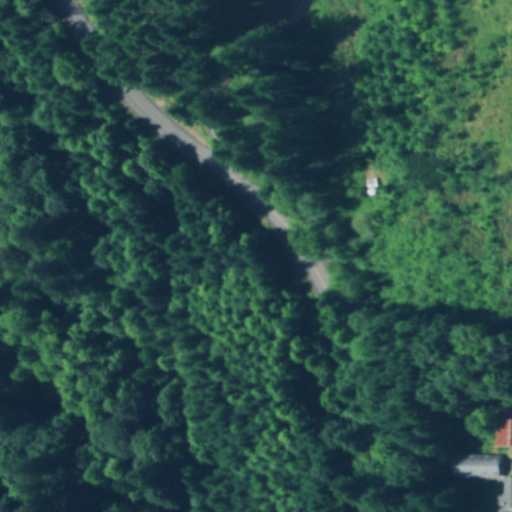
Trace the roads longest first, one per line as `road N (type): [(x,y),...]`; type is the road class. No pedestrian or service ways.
road 1 (tertiary): [(358,511),(313,308),(282,243),(127,92),(50,0)]
road 2 (residential): [(210,167),(207,112),(217,75),(282,22),(296,0)]
